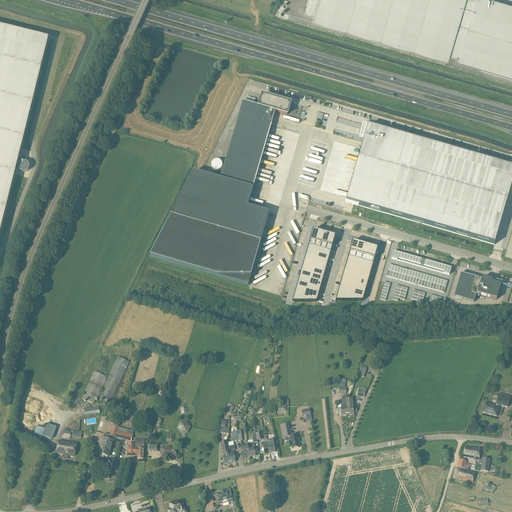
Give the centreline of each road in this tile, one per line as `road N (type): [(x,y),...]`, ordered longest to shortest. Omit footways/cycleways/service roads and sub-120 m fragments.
road 1 (motorway): [(66,0),(511,127)]
road 2 (unclassified): [(83,508),(415,439),(511,443)]
road 3 (motorway): [(511,114),(119,0)]
road 4 (unclassified): [(0,362),(24,269),(145,0)]
road 5 (unclassified): [(511,267),(307,209)]
